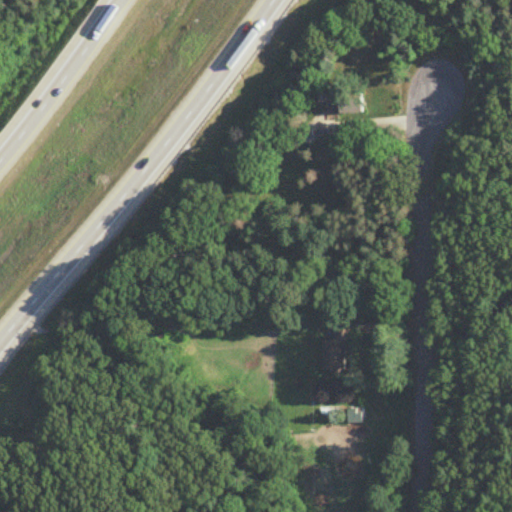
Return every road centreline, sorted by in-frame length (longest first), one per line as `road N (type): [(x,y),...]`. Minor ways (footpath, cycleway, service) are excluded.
road 1 (motorway): [(0,346),(112,219),(276,0)]
road 2 (residential): [(436,94),(426,146),(421,511)]
road 3 (motorway): [(121,0),(0,162)]
